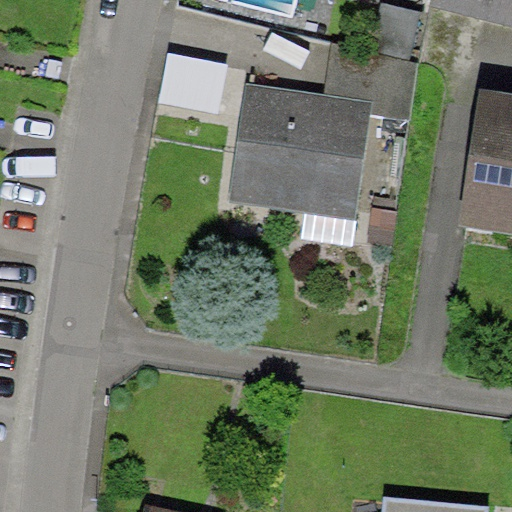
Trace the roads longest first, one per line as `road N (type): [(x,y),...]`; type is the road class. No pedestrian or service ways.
road 1 (residential): [(73,312),(511,396)]
road 2 (residential): [(130,0),(73,312)]
road 3 (residential): [(73,312),(55,511)]
